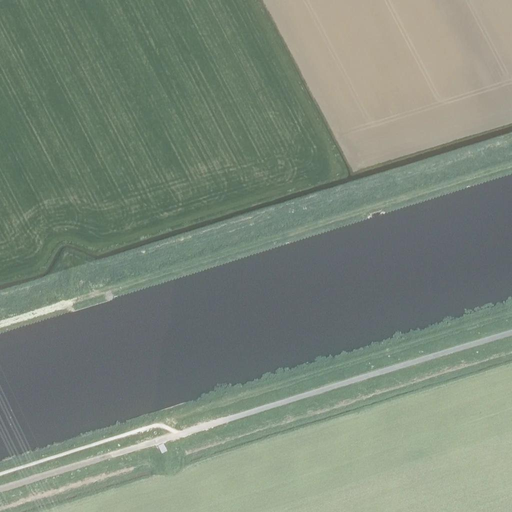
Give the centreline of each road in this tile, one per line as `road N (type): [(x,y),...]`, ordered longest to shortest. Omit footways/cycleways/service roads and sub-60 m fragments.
road 1 (unclassified): [(178,435),(511,331)]
road 2 (track): [(0,489),(178,435)]
